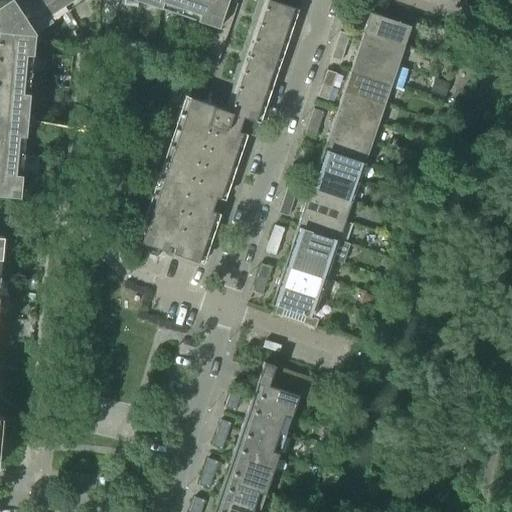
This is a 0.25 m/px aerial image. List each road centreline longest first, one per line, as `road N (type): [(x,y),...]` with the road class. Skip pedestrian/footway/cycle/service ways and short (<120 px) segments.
road 1 (residential): [(162,505),(326,0)]
road 2 (residential): [(162,505),(0,499)]
